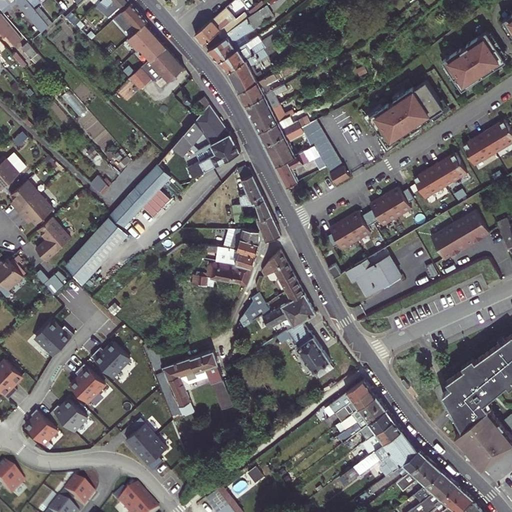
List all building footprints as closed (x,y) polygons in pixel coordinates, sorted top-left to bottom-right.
[(45,29),(49,25),(36,9),(35,8),(28,0),(0,0),(0,7),(2,10),(14,0),(18,0),(28,11),(29,10),(45,29)] [(28,0),(35,8),(39,5),(37,3),(40,0),(39,0),(28,0)] [(109,17),(127,0),(102,0),(98,5),(97,6),(109,17)] [(131,2),(122,11),(139,29),(146,23),(148,20),(131,2)] [(274,15),(267,4),(252,15),(259,26),(274,15)] [(49,25),(53,22),(39,6),(36,9),(49,25)] [(75,7),(66,16),(76,25),(84,16),(75,7)] [(226,7),(196,34),(205,44),(217,31),(222,36),(249,17),(245,12),(237,19),(226,7)] [(23,38),(0,11),(0,30),(0,31),(5,36),(7,35),(15,45),(23,38)] [(256,28),(259,26),(252,15),(249,17),(222,36),(208,47),(220,60),(249,41),(245,35),(256,28)] [(139,49),(141,47),(155,34),(146,23),(139,29),(129,38),(139,49)] [(509,59),(489,28),(444,58),(464,88),(509,59)] [(229,70),(274,42),(284,35),(281,29),(263,40),(259,35),(249,41),(220,60),(229,70)] [(217,31),(205,44),(208,47),(222,36),(217,31)] [(159,53),(167,46),(155,34),(141,47),(151,58),(152,60),(159,53)] [(340,39),(331,44),(333,49),(343,44),(340,39)] [(35,62),(42,56),(29,41),(22,47),(35,62)] [(274,42),(229,70),(239,90),(258,80),(251,66),(278,49),(274,42)] [(169,80),(184,66),(167,46),(159,53),(152,60),(151,58),(129,77),(140,88),(152,77),(154,79),(162,72),(169,80)] [(15,51),(13,54),(24,66),(26,64),(15,51)] [(297,61),(288,66),(291,72),(300,68),(297,61)] [(270,83),(291,72),(288,66),(258,80),(239,90),(246,103),(273,90),(270,83)] [(440,97),(427,79),(407,91),(404,86),(393,93),(396,98),(384,106),(381,101),(369,109),(365,111),(368,116),(372,124),(376,123),(388,141),(392,146),(403,138),(401,136),(409,131),(411,134),(422,127),(420,124),(431,116),(433,118),(450,106),(443,96),(440,97)] [(20,93),(24,90),(17,81),(12,85),(20,93)] [(273,90),(246,103),(252,117),(281,103),(277,95),(288,89),(286,84),(273,90)] [(189,103),(192,101),(185,94),(184,96),(184,98),(184,100),(186,102),(189,103)] [(203,108),(210,103),(205,95),(197,101),(203,108)] [(173,147),(183,156),(204,131),(213,145),(198,156),(200,160),(189,167),(194,176),(241,151),(231,132),(210,103),(173,147)] [(252,117),(259,130),(279,121),(288,116),(285,112),(281,103),(252,117)] [(279,121),(283,128),(295,122),(291,115),(288,116),(279,121)] [(308,115),(299,120),(302,126),(311,121),(308,115)] [(27,117),(25,119),(32,126),(34,124),(27,117)] [(511,129),(504,117),(483,131),(496,151),(511,140),(511,129)] [(311,121),(302,126),(305,133),(306,135),(322,127),(317,118),(311,121)] [(172,138),(174,139),(184,129),(174,120),(172,138)] [(279,121),(259,130),(266,144),(302,126),(299,120),(295,122),(283,128),(279,121)] [(296,154),(289,141),(305,133),(302,126),(266,144),(277,164),(296,154)] [(344,164),(322,127),(306,135),(311,146),(315,144),(319,152),(319,153),(320,153),(326,164),(331,172),(344,164)] [(496,151),(483,131),(465,142),(477,163),(496,151)] [(312,156),(319,152),(315,144),(311,146),(305,149),(308,156),(311,155),(312,156)] [(296,154),(277,164),(287,185),(298,180),(292,168),(312,157),(312,156),(311,155),(308,156),(305,149),(296,154)] [(15,151),(7,158),(19,172),(27,165),(15,151)] [(455,151),(435,163),(447,184),(467,172),(455,151)] [(319,169),(326,164),(320,153),(319,153),(319,152),(312,156),(312,157),(319,169)] [(120,163),(123,167),(131,159),(127,155),(120,163)] [(187,165),(189,167),(200,160),(198,156),(187,165)] [(0,187),(1,189),(20,172),(19,172),(7,158),(7,157),(0,162),(0,187)] [(159,187),(171,175),(159,163),(110,215),(123,227),(143,205),(155,216),(171,198),(159,187)] [(435,163),(414,176),(426,196),(447,184),(435,163)] [(247,167),(246,164),(238,167),(242,177),(245,183),(246,185),(249,192),(251,199),(263,194),(253,174),(250,166),(247,167)] [(338,182),(350,174),(344,164),(331,172),(338,182)] [(99,174),(92,183),(102,193),(109,185),(99,174)] [(15,205),(21,211),(41,193),(28,179),(11,193),(15,198),(19,202),(15,205)] [(239,185),(241,195),(249,192),(246,185),(243,186),(242,184),(239,185)] [(399,184),(386,192),(399,214),(412,207),(399,184)] [(262,218),(273,214),(263,194),(251,199),(249,192),(241,195),(243,203),(258,202),(261,216),(262,218)] [(386,192),(372,201),(385,223),(399,214),(386,192)] [(41,193),(21,211),(26,217),(29,214),(32,218),(37,222),(53,208),(41,193)] [(244,219),(242,203),(234,204),(236,221),(242,220),(244,219)] [(357,207),(343,215),(357,239),(370,230),(357,207)] [(477,208),(432,235),(446,258),(460,249),(460,250),(477,240),(476,239),(491,231),(477,208)] [(273,214),(262,218),(261,216),(258,217),(258,222),(266,241),(282,234),(273,214)] [(53,215),(39,228),(47,238),(37,248),(46,258),(71,236),(53,215)] [(357,239),(343,215),(330,223),(343,246),(357,239)] [(84,283),(129,233),(123,227),(110,216),(66,264),(84,283)] [(498,220),(511,251),(511,222),(511,223),(508,216),(498,220)] [(148,217),(137,229),(142,234),(148,217)] [(260,242),(260,230),(246,228),(230,228),(225,246),(232,247),(256,254),(260,242)] [(219,245),(218,251),(217,260),(235,263),(252,266),(256,254),(232,247),(225,246),(219,245)] [(281,248),(270,259),(287,289),(292,299),(305,292),(281,248)] [(372,264),(368,257),(347,269),(353,279),(358,277),(368,294),(402,273),(390,254),(372,264)] [(0,282),(2,280),(9,288),(24,275),(8,257),(4,261),(0,264),(0,282)] [(215,279),(247,283),(252,266),(235,263),(235,264),(214,261),(214,265),(209,265),(208,264),(207,272),(197,270),(197,273),(194,273),(193,280),(193,282),(187,281),(186,281),(184,298),(177,298),(176,312),(190,314),(206,317),(208,285),(214,286),(215,279)] [(329,267),(335,277),(342,272),(336,263),(329,267)] [(305,292),(292,299),(272,311),(259,291),(252,295),(254,298),(246,311),(242,319),(246,329),(251,326),(258,322),(261,327),(268,323),(270,327),(290,316),(291,318),(294,325),(304,319),(317,311),(305,292)] [(120,299),(117,296),(111,302),(114,305),(120,299)] [(125,304),(120,299),(114,305),(119,309),(125,304)] [(270,327),(272,329),(291,318),(290,316),(270,327)] [(294,325),(288,329),(299,345),(297,347),(314,372),(316,371),(332,360),(304,319),(294,325)] [(71,338),(53,320),(36,337),(54,355),(71,338)] [(251,326),(253,331),(261,327),(258,322),(251,326)] [(208,337),(207,327),(184,330),(185,340),(208,337)] [(443,392),(464,427),(489,407),(485,401),(494,394),(507,385),(510,387),(511,385),(511,333),(477,360),(475,356),(464,364),(466,367),(448,379),(453,385),(443,392)] [(112,374),(130,357),(109,336),(101,344),(104,347),(94,357),(112,374)] [(219,363),(214,348),(163,366),(166,375),(170,385),(178,406),(191,401),(188,392),(185,382),(182,375),(207,367),(219,400),(213,402),(216,410),(235,403),(218,363),(219,363)] [(25,376),(6,359),(0,365),(0,388),(7,395),(25,376)] [(332,360),(316,371),(320,377),(336,366),(332,360)] [(89,401),(106,383),(85,362),(78,370),(81,373),(71,383),(89,401)] [(182,375),(185,382),(187,382),(209,374),(207,367),(182,375)] [(347,403),(348,403),(371,386),(365,377),(330,403),(336,411),(347,403)] [(351,408),(354,411),(377,394),(371,386),(348,403),(351,408)] [(341,421),(346,428),(382,401),(377,394),(354,411),(352,413),(343,419),(341,421)] [(53,409),(73,431),(88,417),(72,399),(62,407),(59,404),(53,409)] [(342,431),(338,434),(344,441),(350,436),(388,408),(382,401),(346,428),(342,431)] [(464,427),(455,433),(482,468),(511,444),(511,436),(489,407),(464,427)] [(44,444),(59,429),(37,408),(32,414),(35,417),(26,426),(44,444)] [(395,418),(388,408),(350,436),(344,441),(347,445),(359,437),(365,433),(368,439),(377,432),(395,418)] [(350,410),(341,416),(343,419),(352,413),(350,410)] [(370,453),(403,428),(395,418),(377,432),(368,439),(366,440),(371,447),(368,449),(370,453)] [(168,447),(146,421),(128,437),(150,462),(168,447)] [(346,428),(341,421),(337,424),(342,431),(346,428)] [(387,475),(393,470),(418,450),(403,428),(370,453),(360,460),(351,467),(357,475),(379,459),(382,464),(380,466),(387,475)] [(358,457),(360,460),(370,453),(368,449),(358,457)] [(369,487),(373,492),(401,471),(407,466),(411,470),(427,456),(419,449),(418,450),(393,470),(387,475),(369,487)] [(378,496),(381,500),(400,486),(404,490),(420,478),(435,466),(437,464),(427,456),(411,470),(405,475),(397,481),(378,496)] [(0,486),(2,484),(11,494),(25,480),(5,460),(0,464),(0,486)] [(407,466),(401,471),(405,475),(411,470),(407,466)] [(426,483),(441,471),(435,466),(420,478),(426,483)] [(357,475),(351,467),(342,474),(348,482),(357,475)] [(426,483),(415,493),(422,501),(434,491),(450,476),(442,469),(441,471),(426,483)] [(427,511),(437,503),(443,498),(458,483),(450,476),(434,491),(422,501),(406,511),(427,511)] [(94,493),(76,478),(66,490),(84,505),(94,493)] [(223,483),(206,495),(218,511),(219,511),(235,500),(223,483)] [(466,490),(458,483),(443,498),(437,503),(439,505),(445,500),(448,503),(466,490)] [(153,511),(159,507),(138,484),(120,500),(130,511),(153,511)] [(458,511),(475,498),(466,490),(448,503),(441,508),(443,510),(439,511),(458,511)] [(381,500),(378,496),(365,505),(368,510),(381,500)] [(486,511),(475,498),(458,511),(486,511)] [(75,511),(59,499),(49,511),(50,511),(75,511)] [(242,511),(235,500),(219,511),(242,511)] [(445,500),(439,505),(441,508),(448,503),(445,500)]
